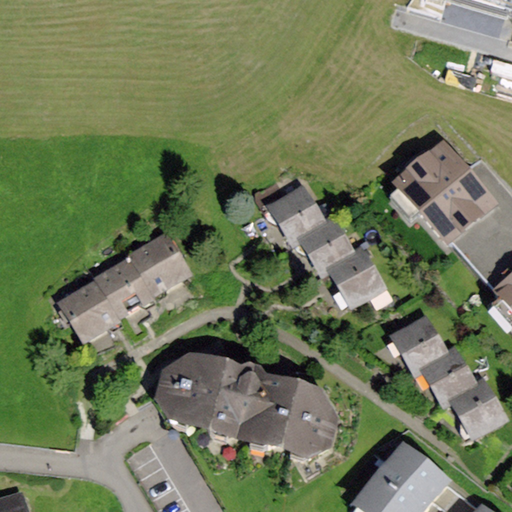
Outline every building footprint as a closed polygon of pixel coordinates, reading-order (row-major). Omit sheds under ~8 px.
[(444,145),(392,191),(448,254),(500,209),(444,145)] [(323,226),(302,190),(266,211),(287,247),(296,242),(323,226)] [(334,220),(323,226),(296,242),(317,278),(325,273),(355,256),(334,220)] [(129,259),(129,261),(154,303),(192,280),(167,237),(129,259)] [(362,251),(355,256),(325,273),(350,314),(387,291),(362,251)] [(92,283),(93,286),(118,327),(156,305),(154,303),(129,261),(92,283)] [(511,280),(492,299),(511,321),(511,280)] [(93,286),(57,307),(84,351),(120,330),(118,327),(93,286)] [(425,320),(390,341),(413,380),(419,376),(448,358),(425,320)] [(455,353),(448,358),(419,376),(441,412),(448,407),(477,389),(455,353)] [(190,362),(162,377),(155,408),(167,430),(307,466),(332,452),(338,422),(323,395),(266,381),(262,372),(250,369),(241,375),(190,362)] [(485,384),(477,389),(448,407),(472,446),(509,424),(485,384)] [(452,486),(404,448),(353,511),(431,511),(435,508),(449,490),(452,486)] [(480,511),(449,490),(435,508),(441,511),(480,511)] [(32,511),(26,493),(0,501),(0,511),(32,511)]
